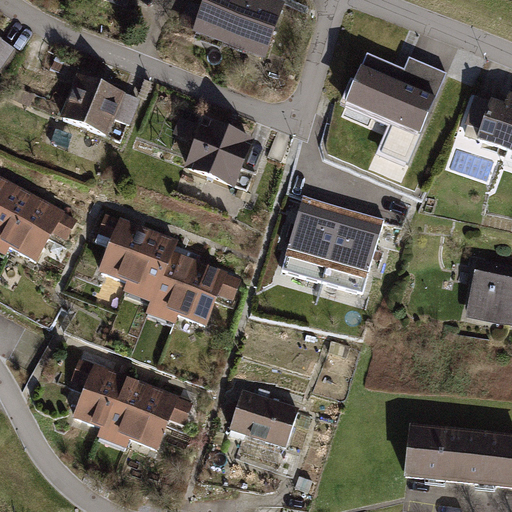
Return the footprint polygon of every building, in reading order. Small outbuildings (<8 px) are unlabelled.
[(277,6),(258,0),(203,0),(192,32),(260,55),(277,6)] [(0,74),(16,52),(0,40),(0,74)] [(401,68),(364,53),(344,102),(387,120),(373,154),(405,167),(444,74),(405,58),(401,68)] [(120,93),(72,76),(57,117),(104,134),(120,93)] [(511,92),(508,91),(504,105),(489,100),(476,139),(511,151),(511,92)] [(247,138),(202,124),(187,168),(233,183),(247,138)] [(0,210),(13,186),(0,179),(0,210)] [(40,201),(13,186),(0,210),(0,249),(10,256),(40,201)] [(346,210),(310,199),(289,269),(325,280),(346,210)] [(78,222),(40,201),(10,256),(33,268),(50,237),(65,245),(78,222)] [(381,220),(346,210),(325,280),(360,290),(381,220)] [(95,273),(122,284),(142,228),(103,213),(95,234),(107,239),(95,273)] [(120,291),(146,303),(172,253),(176,241),(142,228),(122,284),(120,291)] [(142,314),(172,326),(175,318),(195,261),(172,253),(146,303),(142,314)] [(511,267),(478,260),(464,319),(511,329),(511,267)] [(238,279),(195,261),(175,318),(204,327),(214,297),(229,301),(238,279)] [(329,343),(325,354),(343,360),(347,350),(329,343)] [(68,418),(97,430),(119,375),(77,361),(68,387),(79,390),(68,418)] [(146,386),(119,375),(97,430),(94,438),(122,450),(126,442),(146,386)] [(188,404),(146,386),(126,442),(156,453),(167,420),(181,425),(188,404)] [(296,409),(239,390),(226,429),(283,448),(296,409)] [(315,398),(310,413),(329,419),(334,404),(315,398)] [(511,437),(409,426),(403,476),(511,488),(511,437)]
